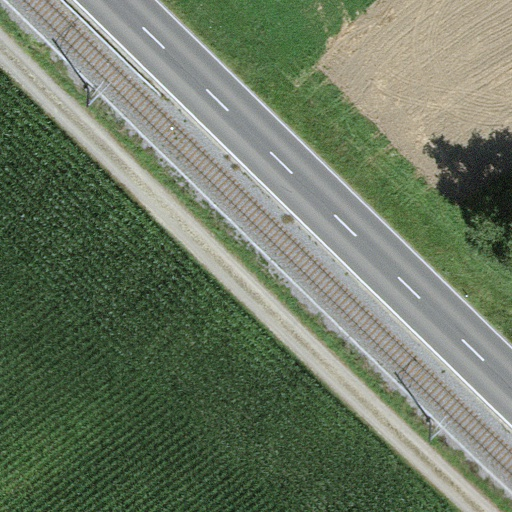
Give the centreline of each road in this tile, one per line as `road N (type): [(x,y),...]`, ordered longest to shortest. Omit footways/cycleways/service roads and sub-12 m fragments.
road 1 (track): [(458,511),(0,61)]
road 2 (primary): [(511,377),(117,0)]
